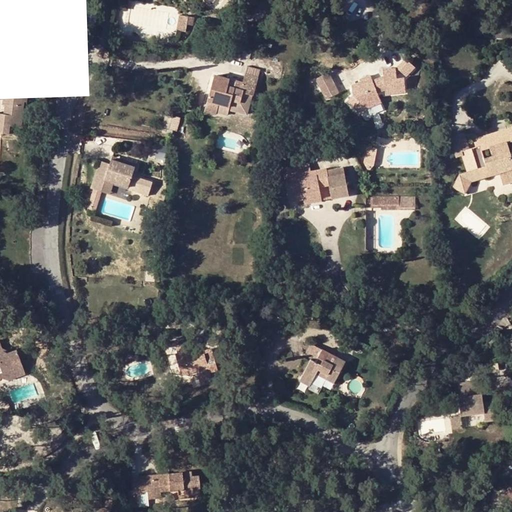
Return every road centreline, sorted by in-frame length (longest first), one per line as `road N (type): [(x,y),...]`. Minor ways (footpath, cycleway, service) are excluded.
road 1 (residential): [(76,59),(62,110),(53,260),(70,340),(101,406),(146,429),(234,411),(281,414),(368,455),(391,457)]
road 2 (residential): [(511,298),(410,391),(391,457)]
